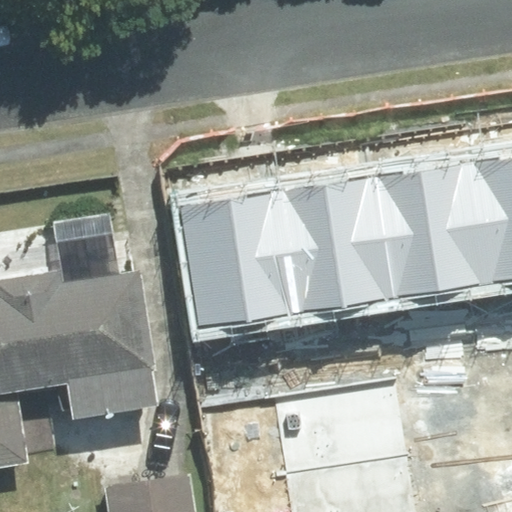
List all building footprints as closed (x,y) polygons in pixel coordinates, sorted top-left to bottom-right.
[(357,380),(511,357),(511,247),(506,208),(437,217),(444,264),(343,280),(357,380)] [(245,332),(322,321),(306,212),(229,222),(245,332)] [(66,286),(64,274),(0,283),(0,469),(31,466),(21,399),(74,391),(79,426),(163,413),(157,376),(160,376),(144,274),(66,286)] [(196,511),(190,473),(104,486),(108,511),(196,511)] [(356,511),(511,511),(511,474),(354,498),(356,511)]
